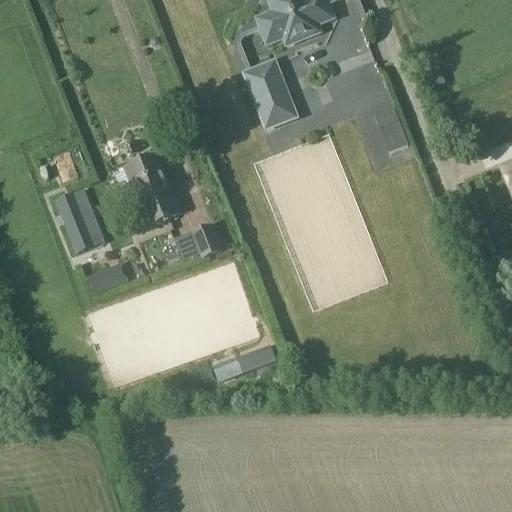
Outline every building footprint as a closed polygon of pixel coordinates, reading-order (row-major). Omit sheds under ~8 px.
[(274,0),(273,1),(270,8),(273,15),(262,20),(259,27),(264,41),(272,44),(283,40),(286,47),(318,34),(316,27),(327,22),(330,15),(325,1),(322,0),(311,0),(306,2),(304,0),(274,0)] [(224,26),(228,39),(249,34),(245,20),(224,26)] [(293,118),(272,65),(242,77),(264,130),(293,118)] [(180,216),(157,158),(126,170),(148,228),(180,216)] [(511,164),(502,168),(511,194),(511,164)] [(55,203),(76,257),(96,249),(75,195),(55,203)] [(201,262),(223,254),(212,227),(190,235),(201,262)] [(270,348),(237,361),(243,376),(276,364),(270,348)]
